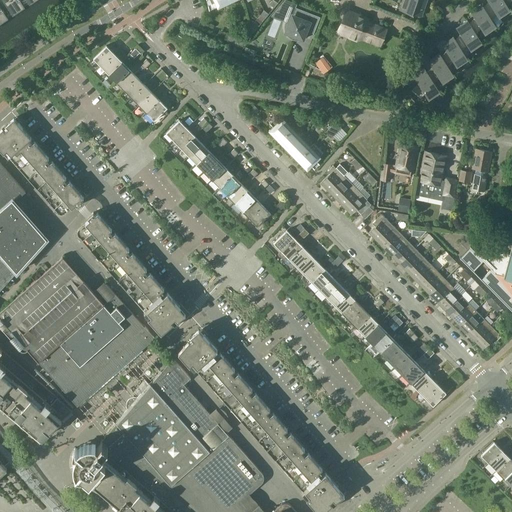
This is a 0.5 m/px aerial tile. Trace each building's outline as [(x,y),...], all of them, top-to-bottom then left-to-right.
[(0,0),(0,1),(6,10),(9,8),(13,14),(24,6),(20,0),(0,0)] [(284,0),(271,16),(285,22),(286,23),(285,25),(285,27),(285,29),(286,31),(286,33),(288,35),(289,36),(291,37),(293,39),(295,35),(303,39),(306,30),(309,29),(314,31),(320,17),(296,7),(297,4),(287,0),(284,0)] [(423,0),(402,0),(402,3),(402,11),(412,14),(413,13),(422,16),(425,5),(424,5),(423,0)] [(488,0),(489,0),(484,6),(483,6),(490,16),(491,16),(496,10),(498,13),(509,6),(505,0),(488,0)] [(475,16),(470,22),(469,23),(476,33),(477,32),(482,26),(484,29),(495,22),(491,16),(490,16),(483,6),(484,6),(482,4),(471,11),(475,16)] [(260,15),(265,19),(269,14),(264,10),(260,15)] [(347,11),(339,32),(357,39),(358,37),(380,45),(386,29),(365,20),(366,18),(347,11)] [(481,38),(477,32),(476,33),(469,23),(470,22),(468,20),(457,28),(461,33),(455,39),(462,49),(463,49),(468,42),(470,46),(481,38)] [(255,30),(259,25),(254,21),(251,26),(255,30)] [(236,43),(238,37),(227,32),(225,38),(236,43)] [(455,39),(454,37),(443,44),(447,49),(442,55),(441,55),(448,65),(449,65),(454,59),(456,62),(467,55),(463,49),(462,49),(455,39)] [(245,40),(239,38),(237,43),(242,46),(245,40)] [(101,66),(114,53),(106,46),(93,58),(101,66)] [(136,48),(132,52),(130,54),(134,58),(140,52),(136,48)] [(122,61),(114,53),(101,66),(109,74),(122,61)] [(433,65),(427,72),(434,82),(440,75),(442,78),(453,71),(449,65),(448,65),(441,55),(442,55),(440,53),(430,60),(433,65)] [(146,59),(141,65),(145,69),(150,63),(146,59)] [(109,74),(116,81),(129,69),(122,61),(109,74)] [(137,76),(129,69),(116,81),(124,89),(137,76)] [(419,82),(412,90),(421,98),(425,92),(428,95),(438,88),(434,82),(427,72),(426,70),(415,77),(419,82)] [(144,84),(137,76),(124,89),(131,97),(144,84)] [(131,97),(139,104),(152,92),(144,84),(131,97)] [(159,99),(152,92),(139,104),(146,112),(159,99)] [(159,99),(146,112),(154,120),(167,107),(159,99)] [(259,110),(255,106),(250,110),(254,115),(259,110)] [(304,115),(300,120),(304,124),(308,120),(304,115)] [(14,118),(6,125),(8,127),(5,130),(3,128),(0,130),(0,148),(8,158),(9,157),(10,159),(30,141),(29,139),(31,137),(18,122),(18,123),(14,118)] [(204,118),(198,123),(202,128),(208,122),(204,118)] [(269,123),(273,127),(270,130),(270,129),(269,130),(279,140),(291,128),(281,118),(281,119),(278,122),(275,118),(269,123)] [(320,119),(315,123),(320,127),(324,123),(320,119)] [(166,133),(174,140),(187,128),(179,120),(166,133)] [(212,127),(208,122),(202,128),(206,132),(212,127)] [(341,128),(336,122),(326,132),(331,137),(341,128)] [(194,135),(187,128),(174,140),(181,148),(194,135)] [(279,140),(288,149),(300,138),(291,128),(279,140)] [(181,148),(189,156),(202,143),(194,135),(181,148)] [(227,142),(223,138),(217,143),(222,148),(227,142)] [(298,159),(310,147),(300,138),(288,149),(298,159)] [(30,141),(10,159),(28,179),(48,161),(46,159),(48,157),(35,141),(32,143),(30,141)] [(210,151),(202,143),(189,156),(196,164),(210,151)] [(319,158),(320,157),(319,157),(323,152),(314,143),(310,147),(298,159),(308,169),(308,168),(307,168),(309,166),(313,170),(319,164),(316,160),(318,157),(319,158)] [(412,175),(412,171),(418,147),(400,143),(396,165),(383,163),(381,179),(390,181),(392,171),(412,175)] [(488,171),(492,151),(476,148),(472,168),(475,168),(472,189),(484,191),(488,171)] [(234,149),(228,154),(232,159),(238,153),(234,149)] [(196,164),(204,171),(217,158),(210,151),(196,164)] [(446,155),(425,151),(419,180),(416,194),(444,200),(445,195),(453,197),(457,179),(446,177),(445,181),(441,180),(446,155)] [(225,166),(217,158),(204,171),(212,179),(225,166)] [(48,161),(28,179),(45,198),(65,181),(63,179),(66,176),(52,161),(50,163),(48,161)] [(0,290),(31,256),(43,243),(39,239),(44,235),(14,201),(6,192),(17,183),(18,182),(0,162),(0,290)] [(321,182),(328,190),(344,175),(348,171),(340,163),(336,167),(336,168),(333,165),(327,171),(330,173),(321,182)] [(219,187),(232,174),(225,166),(212,179),(219,187)] [(254,169),(248,175),(252,179),(258,173),(254,169)] [(470,182),(471,172),(461,170),(459,180),(470,182)] [(240,182),(232,174),(219,187),(227,195),(240,182)] [(352,183),(344,175),(328,190),(336,198),(352,183)] [(263,189),(268,184),(264,179),(259,185),(263,189)] [(65,181),(45,198),(58,212),(58,213),(59,214),(60,214),(61,214),(62,214),(63,214),(64,214),(64,213),(65,213),(76,204),(78,206),(86,199),(70,181),(67,183),(65,181)] [(227,195),(234,202),(247,190),(240,182),(227,195)] [(359,191),(352,183),(336,198),(344,206),(359,191)] [(269,185),(265,189),(269,194),(274,189),(269,185)] [(255,197),(247,190),(234,202),(230,206),(238,213),(242,210),(255,197)] [(367,199),(359,191),(344,206),(352,214),(356,209),(361,214),(369,206),(371,204),(367,199)] [(242,210),(249,218),(263,205),(255,197),(242,210)] [(282,198),(276,205),(281,209),(287,202),(282,198)] [(408,212),(410,199),(400,198),(398,210),(408,212)] [(270,213),(263,205),(249,218),(257,226),(270,213)] [(369,206),(361,214),(365,218),(373,210),(369,206)] [(112,229),(95,210),(88,217),(89,219),(79,229),(78,229),(78,230),(77,231),(77,232),(77,233),(77,234),(77,235),(78,235),(78,236),(91,250),(111,232),(109,231),(112,229)] [(369,232),(377,240),(393,224),(385,216),(384,217),(381,215),(373,223),(375,226),(369,232)] [(299,233),(304,228),(300,224),(295,229),(299,233)] [(400,232),(393,224),(377,240),(385,248),(400,232)] [(305,228),(295,238),(282,250),(278,254),(286,262),(289,258),(302,246),(298,242),(302,238),(302,239),(303,237),(304,238),(309,233),(305,228)] [(274,243),(282,250),(295,238),(287,230),(274,243)] [(111,232),(91,250),(108,270),(128,252),(127,251),(129,248),(115,232),(112,234),(111,232)] [(385,248),(392,255),(407,240),(400,232),(385,248)] [(392,255),(399,263),(415,248),(407,240),(392,255)] [(289,258),(297,266),(310,253),(302,246),(289,258)] [(481,279),(511,310),(511,246),(510,254),(505,253),(501,253),(497,254),(495,254),(496,256),(493,257),(492,256),(487,260),(482,255),(480,257),(471,247),(460,258),(473,271),(483,261),(491,269),(481,279)] [(399,263),(407,271),(423,255),(415,248),(399,263)] [(128,252),(108,270),(126,290),(146,272),(144,270),(147,268),(132,252),(130,254),(128,252)] [(317,261),(310,253),(297,266),(304,274),(317,261)] [(407,271),(415,279),(430,263),(423,255),(407,271)] [(304,274),(312,281),(325,269),(317,261),(304,274)] [(415,279),(422,286),(438,271),(430,263),(415,279)] [(332,276),(325,269),(312,281),(319,289),(332,276)] [(422,286),(430,294),(446,279),(438,271),(422,286)] [(146,272),(126,290),(143,310),(161,293),(160,292),(164,288),(150,272),(147,274),(146,272)] [(319,289),(327,297),(340,284),(332,276),(319,289)] [(430,294),(437,302),(453,287),(446,279),(430,294)] [(347,292),(340,284),(327,297),(334,304),(347,292)] [(437,302),(445,310),(461,294),(453,287),(437,302)] [(461,295),(461,294),(445,310),(453,318),(458,312),(468,302),(473,298),(465,290),(461,295)] [(161,293),(143,310),(145,311),(144,312),(161,332),(173,321),(172,320),(181,311),(178,308),(180,306),(167,292),(163,295),(161,293)] [(334,304),(342,312),(355,300),(347,292),(334,304)] [(100,307),(38,361),(77,406),(81,402),(109,378),(155,337),(145,326),(144,326),(116,294),(115,294),(104,303),(99,298),(97,300),(95,302),(100,307)] [(379,297),(376,301),(374,303),(378,307),(384,302),(379,297)] [(363,307),(355,300),(342,312),(350,320),(358,312),(363,307)] [(489,304),(493,308),(498,304),(493,300),(489,304)] [(476,310),(468,302),(458,312),(453,318),(460,325),(473,312),(476,310)] [(350,320),(357,328),(370,315),(363,307),(358,312),(350,320)] [(460,325),(468,333),(483,318),(478,312),(476,310),(473,312),(460,325)] [(357,328),(365,336),(378,323),(370,315),(357,328)] [(468,333),(475,341),(491,325),(483,318),(468,333)] [(385,331),(378,323),(365,336),(372,343),(385,331)] [(499,333),(491,325),(475,341),(483,349),(492,339),(495,342),(501,337),(498,334),(499,333)] [(410,328),(406,332),(404,334),(409,338),(414,333),(410,328)] [(376,355),(380,351),(393,338),(385,331),(372,343),(369,347),(376,355)] [(195,369),(196,370),(215,354),(213,352),(217,349),(204,334),(202,336),(199,332),(190,340),(189,339),(178,351),(194,369),(195,369)] [(412,342),(414,341),(418,337),(414,333),(409,338),(412,342)] [(401,346),(393,338),(380,351),(388,359),(401,346)] [(428,347),(424,343),(419,349),(423,353),(428,347)] [(388,359),(395,367),(408,354),(401,346),(388,359)] [(0,403),(40,438),(42,436),(72,410),(0,347),(0,403)] [(429,356),(430,356),(433,353),(429,349),(426,352),(424,354),(428,358),(429,356)] [(216,356),(215,354),(196,370),(214,390),(233,373),(232,371),(235,369),(220,352),(216,356)] [(416,362),(408,354),(395,367),(403,374),(416,362)] [(74,464),(73,465),(73,466),(75,465),(75,466),(77,469),(79,471),(78,471),(79,472),(79,471),(82,474),(89,480),(91,478),(95,481),(93,484),(126,511),(296,511),(291,505),(290,504),(289,504),(288,503),(287,503),(286,503),(285,502),(284,503),(283,503),(282,503),(281,504),(280,504),(271,511),(248,511),(240,502),(261,483),(262,482),(263,481),(263,480),(264,479),(264,478),(264,477),(264,476),(264,475),(263,474),(263,473),(262,472),(184,384),(191,378),(173,357),(162,370),(134,403),(116,423),(97,446),(95,444),(95,443),(96,443),(94,442),(93,442),(92,442),(88,442),(88,443),(85,443),(84,444),(81,445),(80,446),(77,448),(75,447),(75,448),(78,451),(77,453),(76,455),(75,455),(75,456),(74,457),(74,460),(74,463),(74,464)] [(403,374),(410,382),(423,369),(416,362),(403,374)] [(431,377),(423,369),(410,382),(418,390),(431,377)] [(214,390),(231,410),(251,393),(249,391),(252,388),(238,372),(235,375),(233,373),(214,390)] [(418,390),(425,397),(438,385),(431,377),(418,390)] [(433,405),(446,393),(438,385),(425,397),(433,405)] [(252,395),(251,393),(231,410),(249,430),(268,413),(267,411),(270,409),(255,392),(252,395)] [(249,430),(266,450),(286,433),(284,431),(287,428),(273,412),(270,415),(268,413),(249,430)] [(266,450),(284,470),(303,453),(302,451),(305,448),(290,432),(287,435),(286,433),(266,450)] [(481,454),(489,462),(502,450),(494,442),(481,454)] [(0,473),(6,468),(7,468),(6,467),(5,465),(10,460),(0,448),(0,473)] [(489,462),(496,470),(509,457),(502,450),(489,462)] [(303,453),(284,470),(303,491),(302,492),(319,511),(320,511),(322,511),(323,510),(332,502),(330,500),(339,492),(336,488),(338,486),(308,452),(305,455),(303,453)] [(511,460),(509,457),(496,470),(504,478),(511,469),(511,460)]
